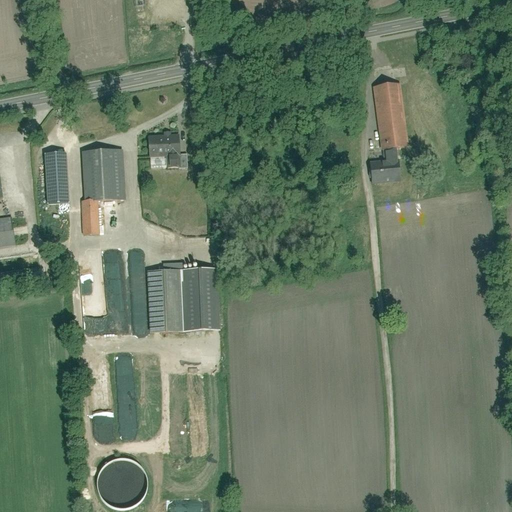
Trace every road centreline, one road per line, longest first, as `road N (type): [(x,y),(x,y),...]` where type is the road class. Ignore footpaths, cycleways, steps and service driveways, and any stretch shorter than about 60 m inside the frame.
road 1 (tertiary): [(0,106),(511,3)]
road 2 (track): [(393,511),(365,158),(373,31)]
